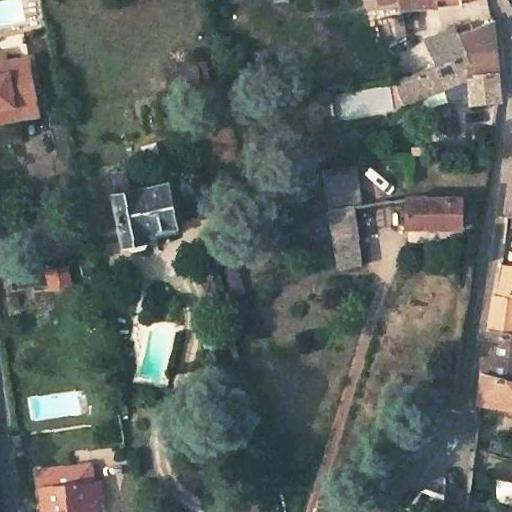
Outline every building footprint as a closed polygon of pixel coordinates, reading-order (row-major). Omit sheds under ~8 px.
[(495,97),(500,97),(500,93),(498,55),(496,46),(493,28),(494,27),(493,20),(459,34),(456,28),(425,40),(438,65),(418,71),(396,79),(404,100),(471,76),(473,100),(495,97)] [(0,121),(14,119),(13,113),(34,110),(26,60),(2,63),(0,52),(0,121)] [(125,241),(125,245),(131,248),(138,247),(143,241),(142,238),(145,237),(143,229),(173,223),(164,183),(112,194),(121,241),(125,241)] [(413,193),(408,194),(408,222),(463,223),(463,193),(413,193)] [(330,208),(342,267),(366,262),(353,204),(330,208)] [(487,338),(478,400),(511,404),(511,331),(507,331),(511,324),(511,301),(492,299),(488,328),(487,338)] [(36,468),(41,511),(95,511),(91,479),(88,480),(87,467),(84,465),(84,463),(36,468)]
